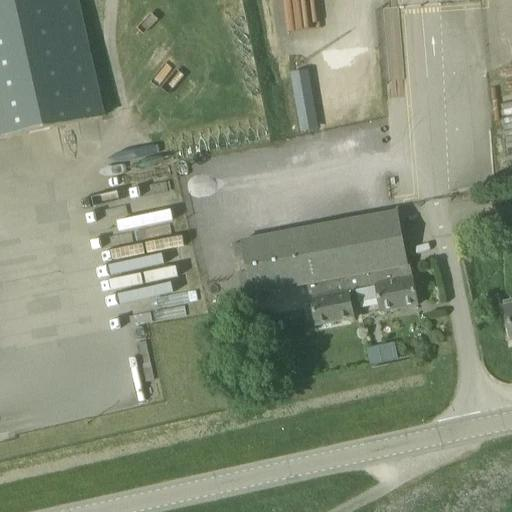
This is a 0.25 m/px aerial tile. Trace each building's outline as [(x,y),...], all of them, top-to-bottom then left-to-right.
[(0,0),(0,139),(102,117),(76,0),(0,0)] [(312,70),(295,72),(299,130),(317,128),(312,70)] [(367,273),(407,265),(397,213),(242,242),(252,296),(309,285),(355,276),(357,291),(370,288),(367,273)] [(367,273),(370,288),(377,287),(382,313),(418,306),(413,280),(410,265),(407,266),(407,265),(367,273)] [(349,293),(357,291),(355,276),(309,285),(317,327),(354,319),(349,293)] [(487,316),(499,313),(495,296),(483,299),(487,316)] [(371,362),(387,361),(386,353),(391,352),(391,345),(369,347),(371,362)]
